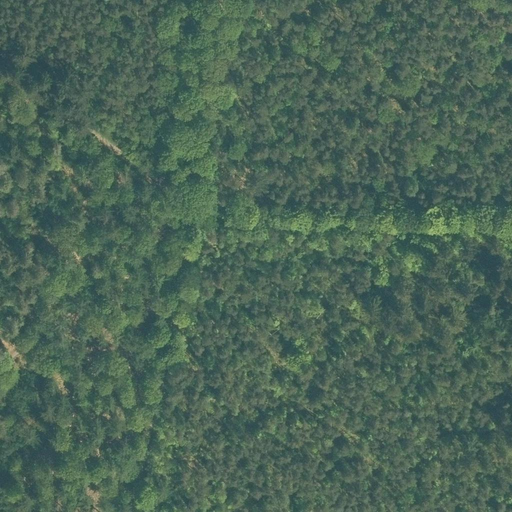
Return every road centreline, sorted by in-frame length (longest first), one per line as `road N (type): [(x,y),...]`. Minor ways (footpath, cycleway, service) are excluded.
road 1 (track): [(511,214),(203,214),(191,206),(133,511)]
road 2 (track): [(219,67),(191,206),(98,294),(0,366)]
road 3 (track): [(0,68),(191,206)]
